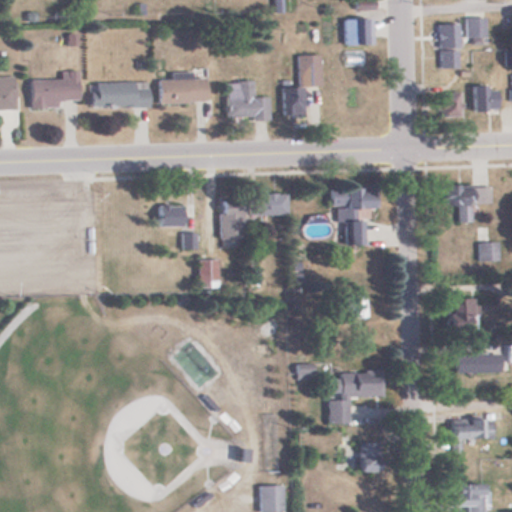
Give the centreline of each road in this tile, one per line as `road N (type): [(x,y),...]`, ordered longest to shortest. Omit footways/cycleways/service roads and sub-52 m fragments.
road 1 (residential): [(413,511),(394,0)]
road 2 (residential): [(0,164),(511,148)]
